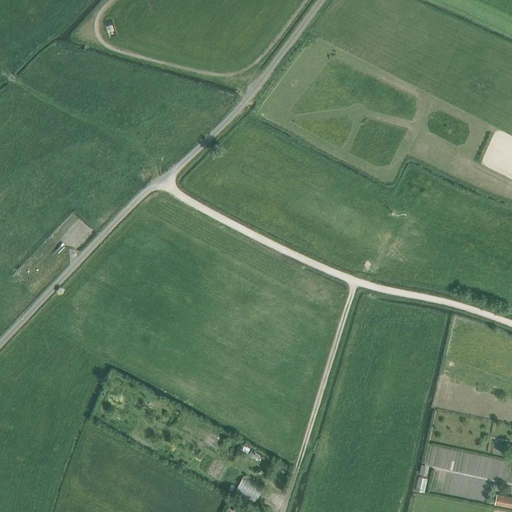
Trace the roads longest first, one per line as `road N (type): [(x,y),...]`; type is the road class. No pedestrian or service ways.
road 1 (unclassified): [(0,344),(140,196),(221,126),(322,0)]
road 2 (track): [(511,324),(336,275),(158,183)]
road 3 (track): [(4,77),(150,160),(158,183)]
road 4 (track): [(354,281),(306,440)]
